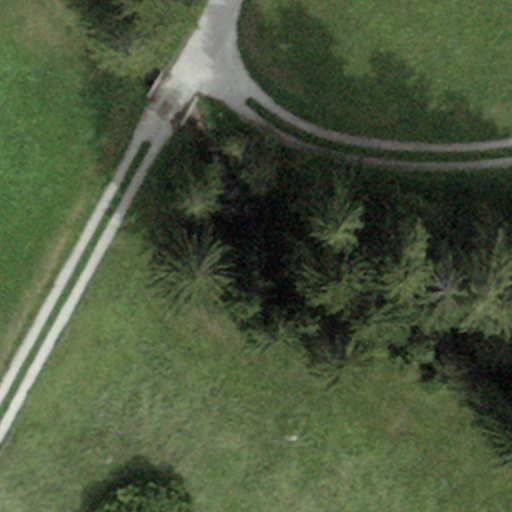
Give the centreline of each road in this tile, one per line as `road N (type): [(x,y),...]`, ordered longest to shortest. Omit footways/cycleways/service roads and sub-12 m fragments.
road 1 (track): [(0,404),(227,0)]
road 2 (track): [(511,152),(463,159),(344,148),(276,125),(195,60)]
